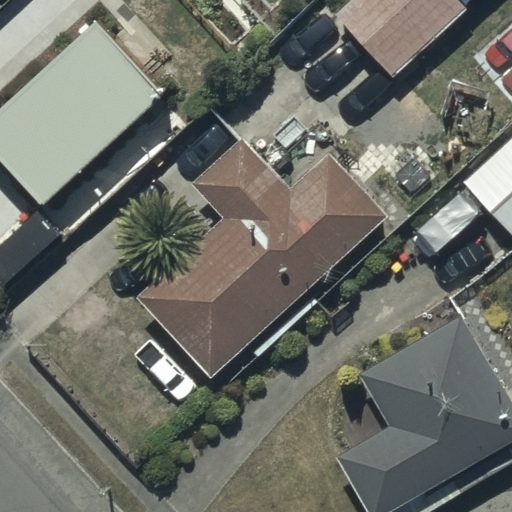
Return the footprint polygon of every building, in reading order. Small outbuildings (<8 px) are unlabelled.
[(466,0),(333,0),(392,66),(466,0)] [(94,21),(0,108),(0,160),(43,206),(163,95),(94,21)] [(210,364),(384,202),(326,140),(290,174),(243,123),(192,171),(224,206),(138,287),(210,364)] [(511,125),(463,172),(511,223),(511,125)] [(373,510),(511,428),(511,384),(463,302),(360,363),(389,412),(335,444),(373,510)]
